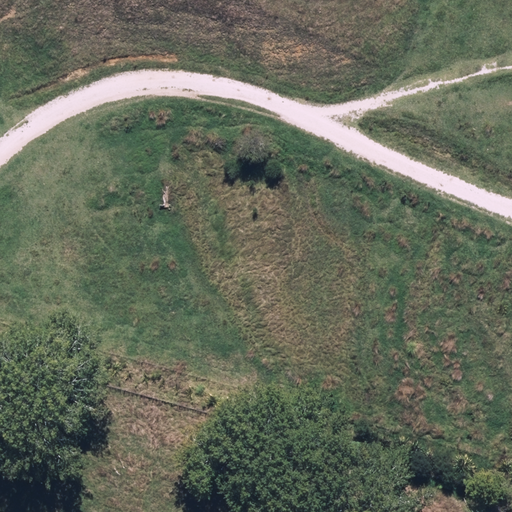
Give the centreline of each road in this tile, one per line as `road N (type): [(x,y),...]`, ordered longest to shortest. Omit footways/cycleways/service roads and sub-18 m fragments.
road 1 (track): [(0,153),(84,97),(155,82),(218,85),(363,142),(511,224)]
road 2 (track): [(511,64),(319,122)]
